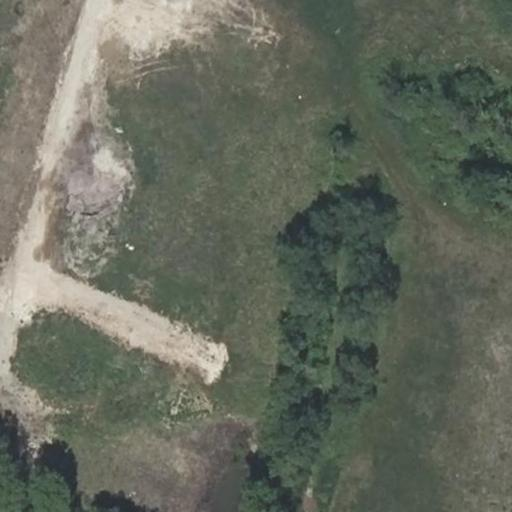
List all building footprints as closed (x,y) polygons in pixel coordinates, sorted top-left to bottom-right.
[(47,243),(70,252),(81,224),(59,214),(47,243)] [(67,244),(58,265),(129,295),(142,266),(88,243),(84,251),(67,244)] [(132,295),(155,305),(167,275),(144,266),(132,295)] [(211,325),(224,296),(189,281),(177,310),(211,325)] [(114,511),(165,511),(192,469),(81,403),(42,469),(114,511)]
